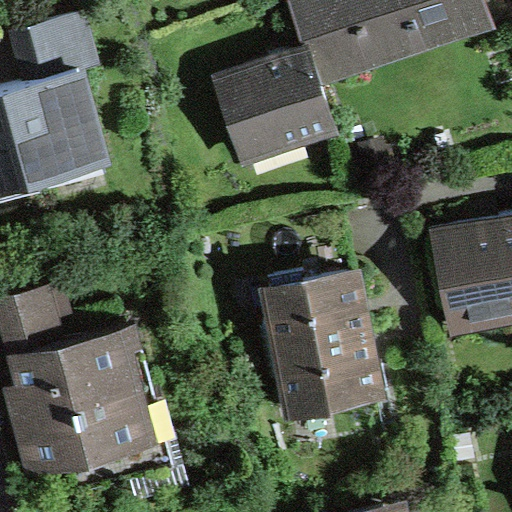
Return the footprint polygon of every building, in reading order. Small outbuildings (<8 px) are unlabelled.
[(292,0),(308,45),(319,75),(378,55),(372,36),(449,10),(456,29),(492,17),(486,0),(292,0)] [(0,182),(103,154),(78,63),(92,59),(79,8),(20,23),(21,26),(33,72),(0,80),(0,182)] [(333,116),(319,75),(308,45),(256,62),(219,75),(242,146),(333,116)] [(511,207),(438,222),(456,317),(511,306),(511,207)] [(259,288),(272,354),(374,333),(360,268),(259,288)] [(0,311),(10,349),(20,388),(10,390),(23,437),(46,431),(53,459),(68,455),(76,484),(134,469),(129,451),(159,442),(125,315),(63,332),(48,274),(0,286),(0,311)] [(374,333),(272,354),(286,420),(389,397),(374,333)] [(385,511),(384,501),(326,511),(385,511)]
